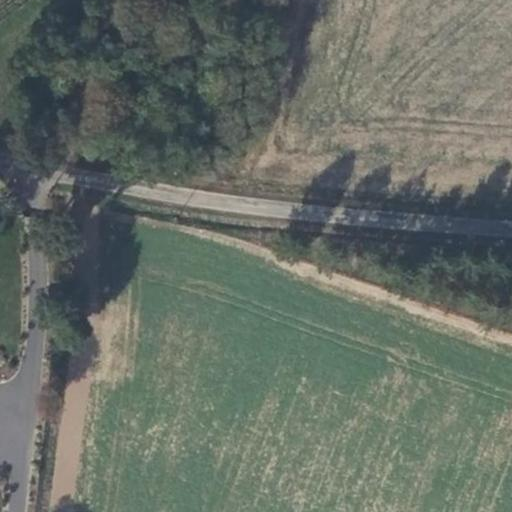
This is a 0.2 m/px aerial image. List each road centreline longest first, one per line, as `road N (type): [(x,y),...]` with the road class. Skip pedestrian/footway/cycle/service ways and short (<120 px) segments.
road 1 (unclassified): [(511,228),(200,199),(0,163)]
road 2 (unknown): [(37,172),(7,511)]
